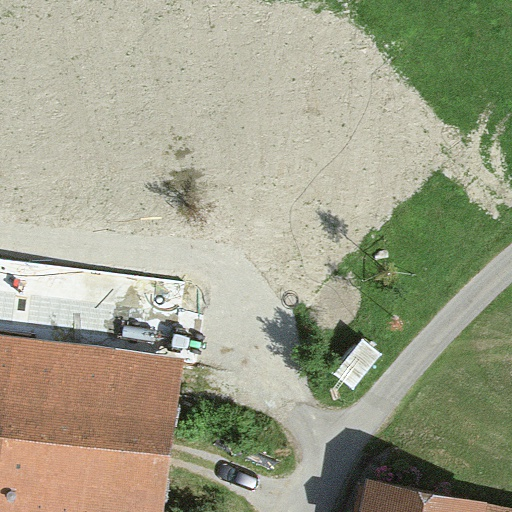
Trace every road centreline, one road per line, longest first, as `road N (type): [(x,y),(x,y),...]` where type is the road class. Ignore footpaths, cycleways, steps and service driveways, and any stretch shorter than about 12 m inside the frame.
road 1 (track): [(0,257),(174,310),(343,442)]
road 2 (residential): [(511,269),(343,442),(305,511)]
